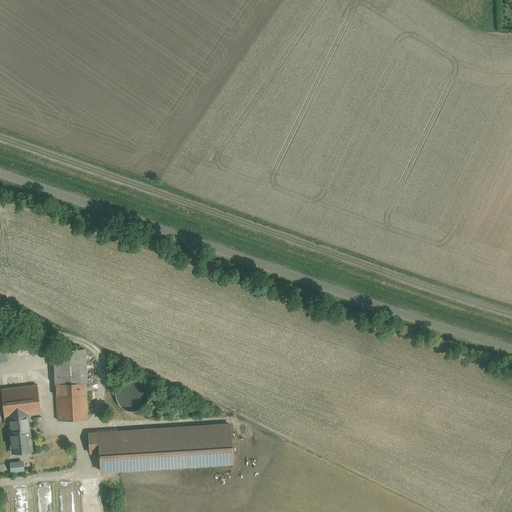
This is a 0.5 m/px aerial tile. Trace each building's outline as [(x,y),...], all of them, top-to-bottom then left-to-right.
[(89,417),(82,349),(54,352),(61,420),(89,417)] [(150,399),(150,396),(150,393),(149,390),(147,387),(145,385),(143,383),(140,382),(137,381),(134,381),(130,381),(128,382),(125,384),(123,386),(121,388),(120,391),(119,394),(119,397),(120,400),(121,403),(122,405),(124,407),(127,409),(129,410),(133,411),(135,411),(138,411),(141,410),(143,409),(146,407),(148,404),(149,402),(150,399)] [(38,390),(6,392),(8,416),(13,415),(16,453),(35,452),(32,416),(40,415),(38,390)] [(226,425),(90,433),(91,447),(102,447),(103,471),(228,463),(226,425)] [(6,464),(6,473),(20,473),(20,463),(6,464)]
